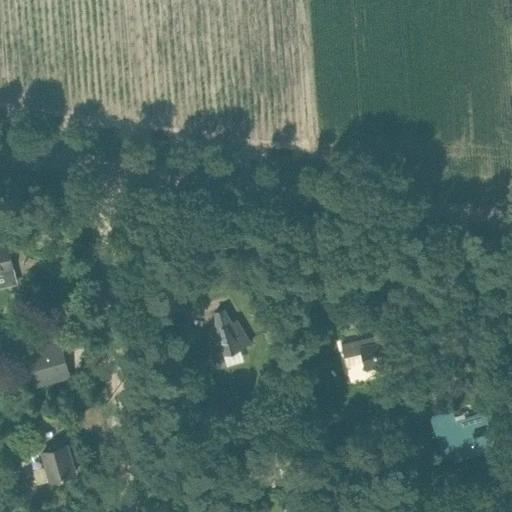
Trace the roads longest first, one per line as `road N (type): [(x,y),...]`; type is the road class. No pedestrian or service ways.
road 1 (tertiary): [(511,216),(0,153)]
road 2 (track): [(128,511),(104,241),(108,168)]
